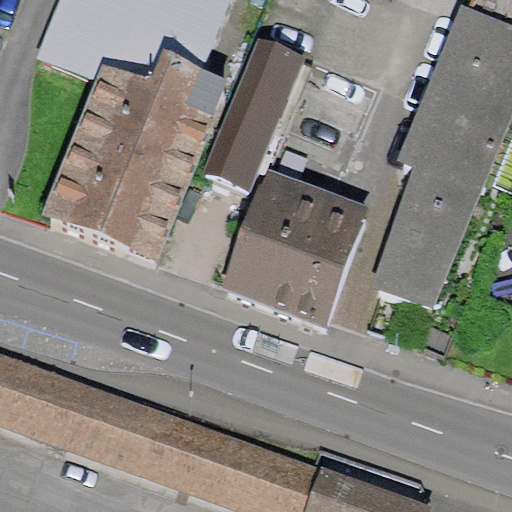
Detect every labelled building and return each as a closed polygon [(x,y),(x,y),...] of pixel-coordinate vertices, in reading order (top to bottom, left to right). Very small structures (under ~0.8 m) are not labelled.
[(250,0),(75,0),(46,72),(110,98),(55,235),(172,280),(208,188),(242,105),(214,94),(250,0)] [(511,0),(384,0),(407,9),(410,0),(487,0),(407,185),(428,193),(383,305),(452,338),(511,187),(511,0)] [(314,74),(264,52),(242,105),(208,188),(257,208),(314,74)] [(346,350),(391,238),(280,192),(235,305),(346,350)] [(400,511),(0,362),(0,437),(211,511),(400,511)]
